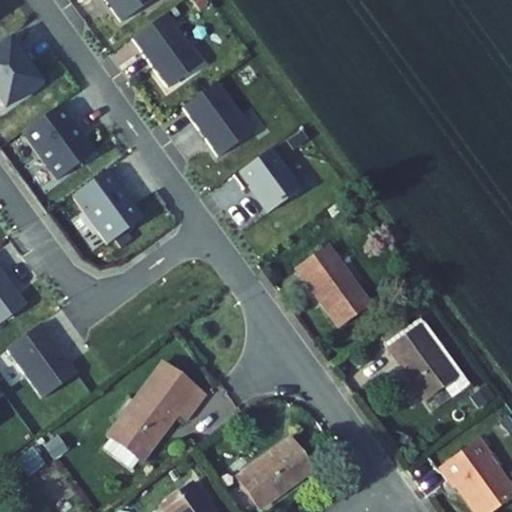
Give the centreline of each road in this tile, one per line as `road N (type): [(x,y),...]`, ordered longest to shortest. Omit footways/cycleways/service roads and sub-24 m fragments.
road 1 (residential): [(387,482),(206,229)]
road 2 (residential): [(206,229),(37,0)]
road 3 (residential): [(0,179),(82,284),(123,287)]
